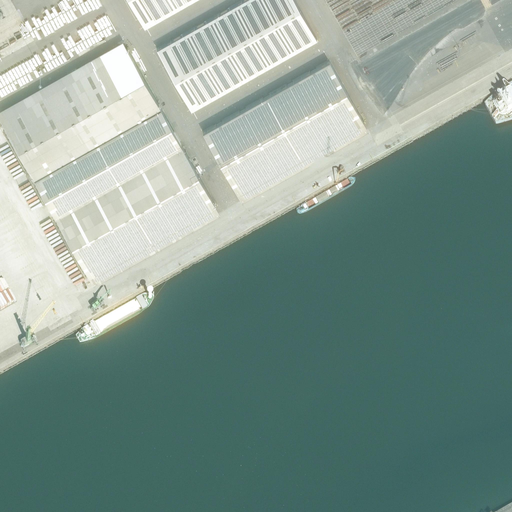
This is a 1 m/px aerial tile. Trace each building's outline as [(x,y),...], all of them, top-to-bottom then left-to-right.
[(129,0),(144,27),(191,0),(129,0)] [(191,109),(317,39),(294,0),(242,0),(157,48),(191,109)] [(329,0),(362,56),(368,52),(459,0),(329,0)] [(89,276),(215,205),(127,48),(1,119),(89,276)] [(237,192),(363,121),(329,60),(203,131),(237,192)] [(0,214),(0,309),(40,290),(20,249),(18,250),(0,214)]
